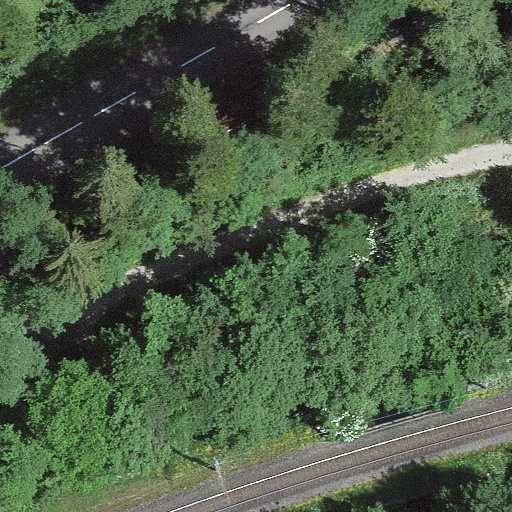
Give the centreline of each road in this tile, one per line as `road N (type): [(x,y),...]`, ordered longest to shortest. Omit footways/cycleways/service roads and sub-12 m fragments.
road 1 (track): [(511,509),(419,483),(392,402),(269,338),(119,350),(93,340),(69,311)]
road 2 (track): [(69,311),(275,227),(511,155)]
road 3 (secondary): [(306,0),(0,172)]
